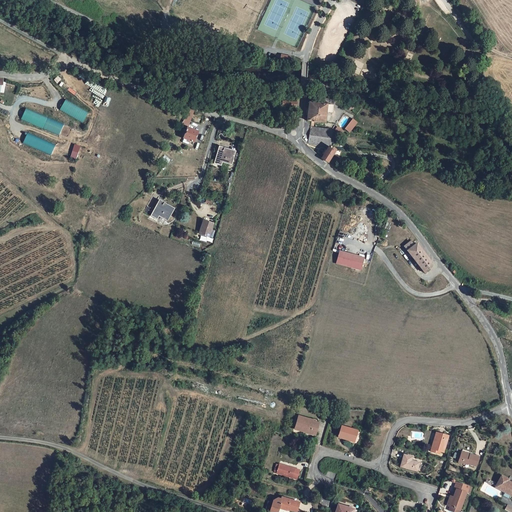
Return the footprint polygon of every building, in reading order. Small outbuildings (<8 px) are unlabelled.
[(60,109),(82,122),(88,112),(66,99),(60,109)] [(332,112),(333,106),(309,103),(307,117),(307,121),(312,121),(314,122),(324,123),(326,113),(326,111),(332,112)] [(21,119),(45,129),(50,117),(25,108),(21,119)] [(187,128),(188,128),(192,115),(193,115),(189,113),(181,125),(187,128)] [(350,132),(357,123),(353,120),(352,121),(346,130),(350,132)] [(313,127),(311,127),(308,144),(327,147),(327,146),(328,147),(329,147),(331,131),(318,129),(318,128),(313,127)] [(188,128),(187,128),(183,138),(194,142),(198,132),(188,128)] [(44,151),(47,141),(27,133),(23,143),(44,151)] [(225,148),(219,146),(214,163),(221,166),(222,162),(230,165),(233,153),(224,150),(225,148)] [(335,150),(329,147),(328,147),(327,150),(324,155),(322,159),(328,163),(333,154),(335,150)] [(236,152),(225,148),(224,150),(233,153),(230,165),(222,162),(221,166),(231,169),(236,152)] [(159,217),(166,220),(172,210),(163,205),(164,203),(159,200),(153,212),(149,210),(150,208),(147,206),(144,212),(157,219),(159,217)] [(175,209),(164,203),(163,205),(172,210),(166,220),(159,217),(157,219),(166,224),(175,209)] [(213,224),(204,221),(199,234),(209,237),(211,230),(213,224)] [(413,246),(407,251),(425,273),(431,263),(417,243),(413,246)] [(364,258),(340,251),(336,264),(361,270),(364,258)] [(313,421),(298,416),(295,429),(303,431),(310,433),(315,435),(319,421),(313,419),(313,421)] [(358,431),(341,426),(338,437),(347,440),(348,438),(355,440),(358,431)] [(444,452),(448,436),(438,433),(436,442),(434,441),(431,452),(439,454),(440,451),(444,452)] [(470,456),(461,453),(459,462),(467,464),(468,464),(476,466),(479,457),(470,454),(470,456)] [(404,455),(401,467),(417,471),(419,463),(413,461),(412,462),(411,461),(412,457),(404,455)] [(277,473),(297,479),(299,470),(279,464),(279,465),(277,473)] [(508,479),(501,476),(495,487),(504,492),(503,495),(503,496),(508,499),(509,499),(511,496),(511,483),(507,481),(508,479)] [(450,507),(460,510),(466,492),(468,486),(456,482),(454,489),(456,489),(453,497),(450,496),(447,505),(450,507)] [(297,511),(299,503),(282,498),(281,499),(278,498),(273,501),(270,511),(277,511),(279,508),(287,510),(287,509),(297,511)]
